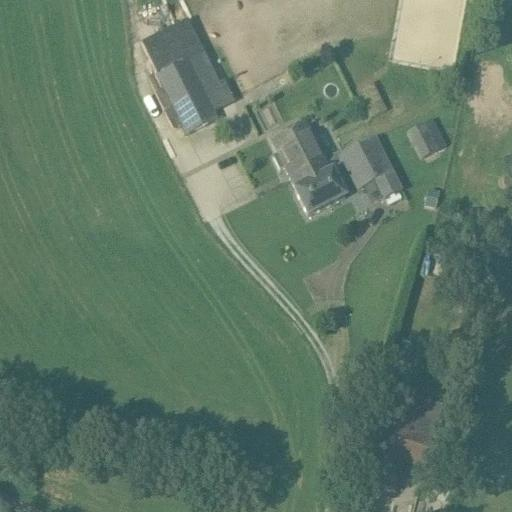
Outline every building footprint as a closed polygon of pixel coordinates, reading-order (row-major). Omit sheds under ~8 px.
[(218,123),(188,64),(158,79),(187,138),(218,123)] [(376,94),(360,103),(370,122),(386,114),(376,94)] [(271,145),(277,158),(272,160),(279,174),(284,172),(289,181),(325,163),(306,127),(271,145)] [(436,154),(423,128),(408,136),(421,162),(436,154)] [(401,194),(374,142),(340,159),(358,195),(375,186),(383,203),(401,194)] [(325,163),(289,181),(295,194),(294,194),(307,220),(345,201),(332,175),(331,176),(325,163)] [(413,348),(402,345),(397,362),(408,365),(413,348)] [(421,404),(391,396),(382,430),(366,487),(395,495),(404,464),(425,470),(441,411),(420,405),(421,404)]
